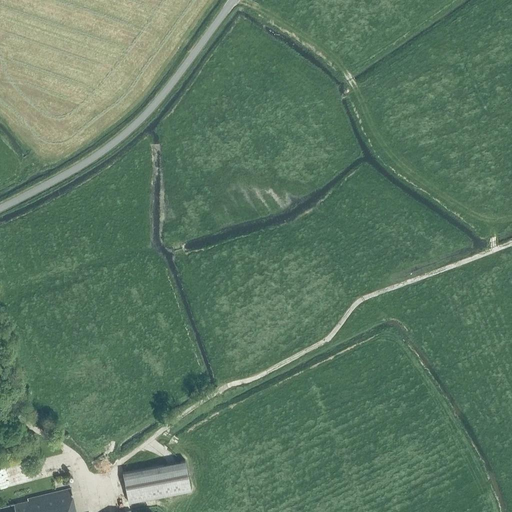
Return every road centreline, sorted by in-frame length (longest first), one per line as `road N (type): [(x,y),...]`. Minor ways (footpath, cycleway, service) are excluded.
road 1 (track): [(85,502),(115,469),(202,404),(332,337),(360,302),(511,245)]
road 2 (unclassified): [(0,209),(120,139),(235,0)]
